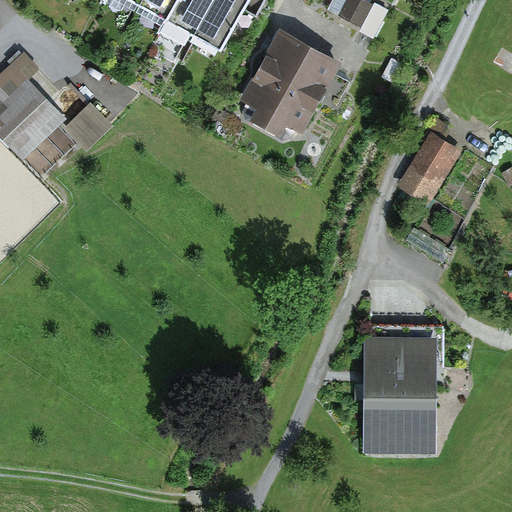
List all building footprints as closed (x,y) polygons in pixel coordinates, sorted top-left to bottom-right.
[(177,0),(124,0),(165,22),(177,0)] [(249,0),(177,0),(165,22),(220,53),(249,0)] [(361,26),(371,4),(362,0),(348,0),(341,17),(361,26)] [(343,63),(280,31),(243,104),(258,112),(251,124),(282,140),(289,127),(306,136),(343,63)] [(63,121),(12,66),(0,77),(0,141),(19,162),(63,121)] [(430,204),(460,150),(432,135),(402,188),(430,204)] [(438,333),(364,333),(363,452),(436,452),(438,333)]
